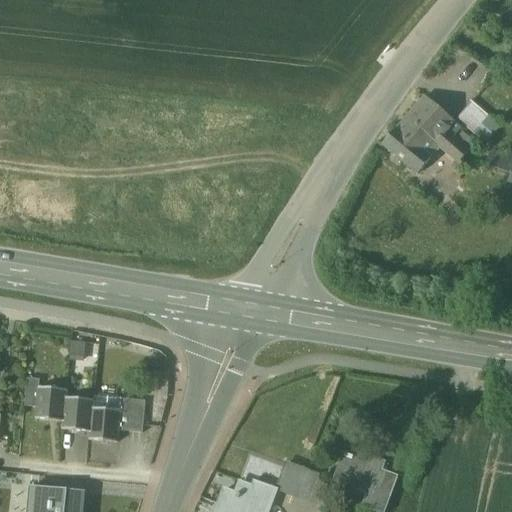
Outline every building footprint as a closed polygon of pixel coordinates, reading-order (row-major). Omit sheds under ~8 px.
[(425,97),(382,146),(418,175),(439,149),(451,135),(447,131),(454,122),(425,97)] [(488,116),(471,102),(457,119),(473,133),(488,116)] [(451,135),(439,149),(459,165),(470,152),(451,135)] [(511,171),(511,157),(491,150),(486,164),(511,173),(511,171)] [(39,380),(27,379),(25,407),(36,408),(38,388),(39,388),(39,380)] [(39,388),(38,388),(36,408),(35,420),(63,423),(65,399),(66,399),(66,391),(39,388)] [(121,399),(95,397),(94,397),(93,401),(94,401),(93,409),(90,433),(89,441),(118,444),(119,432),(120,412),(121,400),(121,399)] [(66,399),(65,399),(63,423),(62,431),(90,433),(93,409),(94,401),(93,401),(66,399)] [(145,402),(121,400),(120,412),(119,432),(143,434),(145,402)] [(371,451),(353,445),(349,457),(345,456),(336,482),(369,495),(364,508),(375,511),(383,511),(396,479),(380,473),(383,465),(368,459),(371,451)] [(307,474),(284,466),(276,490),(298,498),(307,474)] [(307,474),(298,498),(311,502),(319,479),(307,474)] [(53,480),(31,478),(29,489),(52,491),(53,480)] [(319,479),(311,502),(327,508),(335,485),(319,479)] [(216,511),(268,511),(275,493),(254,485),(252,490),(239,485),(235,496),(224,492),(216,511)] [(78,511),(80,495),(29,490),(29,491),(38,492),(37,509),(32,508),(31,511),(78,511)]
